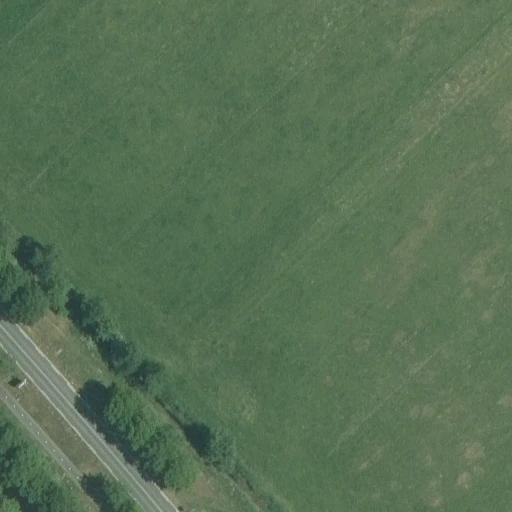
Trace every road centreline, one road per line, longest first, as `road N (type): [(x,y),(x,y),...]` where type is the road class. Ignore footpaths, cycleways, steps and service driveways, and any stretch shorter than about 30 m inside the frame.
road 1 (primary): [(159,511),(0,328)]
road 2 (unclassified): [(0,392),(105,511)]
